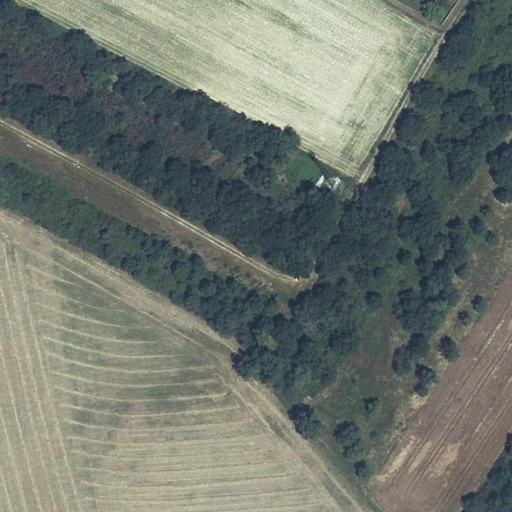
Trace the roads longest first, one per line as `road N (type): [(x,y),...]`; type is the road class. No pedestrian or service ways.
road 1 (track): [(468,0),(271,341),(249,360)]
road 2 (track): [(0,122),(289,279),(310,274)]
